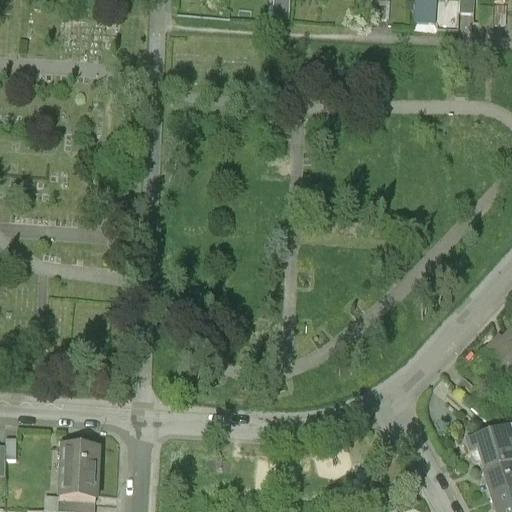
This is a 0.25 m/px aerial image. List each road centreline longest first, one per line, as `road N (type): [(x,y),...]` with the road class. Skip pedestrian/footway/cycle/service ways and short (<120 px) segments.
road 1 (residential): [(144,416),(388,416)]
road 2 (residential): [(388,416),(511,276)]
road 3 (residential): [(0,413),(144,416)]
